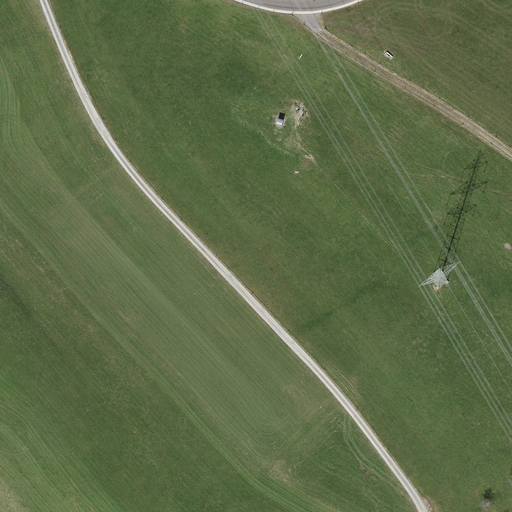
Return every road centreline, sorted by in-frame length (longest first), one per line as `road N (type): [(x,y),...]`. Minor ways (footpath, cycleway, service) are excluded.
road 1 (track): [(426,511),(337,393),(121,159),(43,0)]
road 2 (track): [(295,4),(319,31),(511,155)]
